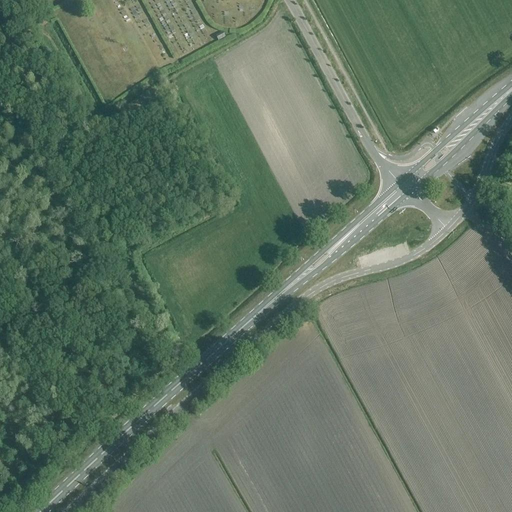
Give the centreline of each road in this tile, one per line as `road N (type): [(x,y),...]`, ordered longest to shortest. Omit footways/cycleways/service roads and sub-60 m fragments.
road 1 (unclassified): [(67,511),(304,297),(417,253),(447,229)]
road 2 (primary): [(39,511),(265,306)]
road 3 (tertiary): [(399,182),(368,145),(287,0)]
road 4 (primary): [(265,306),(411,190)]
road 5 (primary): [(399,182),(265,306)]
road 6 (primary): [(511,83),(399,182)]
road 7 (primary): [(411,190),(511,94)]
road 8 (unclassified): [(447,229),(511,118)]
